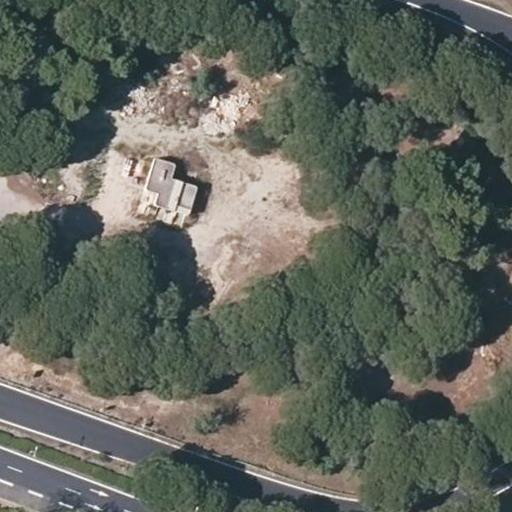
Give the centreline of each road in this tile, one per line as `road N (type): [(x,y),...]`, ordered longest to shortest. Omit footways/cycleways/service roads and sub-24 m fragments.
road 1 (primary): [(358,511),(290,498),(16,407)]
road 2 (primary): [(511,467),(423,507),(368,511)]
road 3 (primary): [(0,464),(128,511)]
